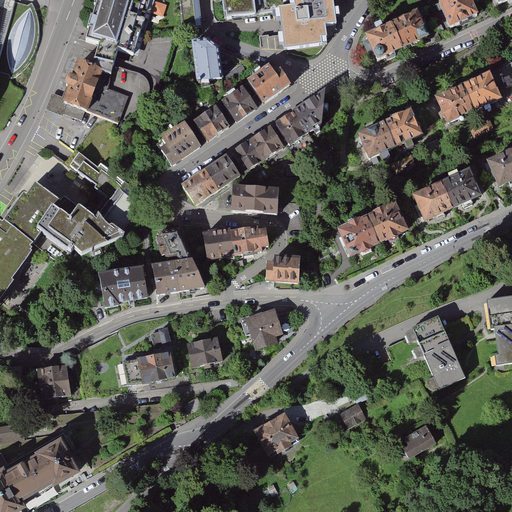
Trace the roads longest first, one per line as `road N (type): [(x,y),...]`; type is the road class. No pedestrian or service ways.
road 1 (residential): [(322,76),(172,181),(170,204),(182,214),(278,231),(278,248),(222,302)]
road 2 (residential): [(0,417),(244,382),(257,391)]
road 3 (residential): [(0,354),(47,357),(135,317),(222,302)]
road 4 (residential): [(511,20),(394,75),(322,76)]
road 5 (residential): [(337,316),(380,284),(511,220)]
road 6 (residential): [(74,0),(0,172)]
road 7 (residential): [(358,346),(511,283)]
road 8 (residential): [(206,0),(212,30),(228,45),(322,76)]
road 9 (residential): [(57,511),(168,448),(187,449)]
